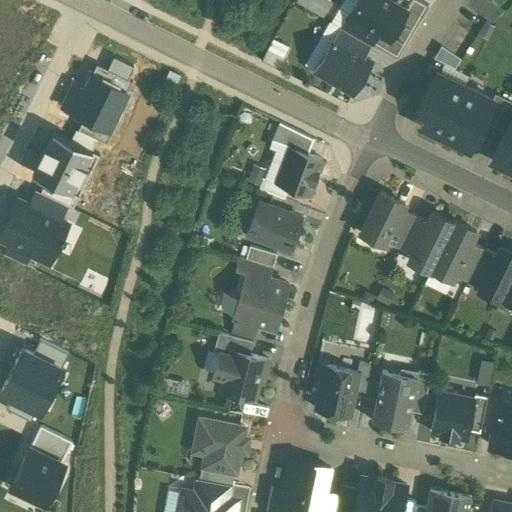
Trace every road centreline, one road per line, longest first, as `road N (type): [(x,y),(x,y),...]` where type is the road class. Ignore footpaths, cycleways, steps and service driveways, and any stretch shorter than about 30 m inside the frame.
road 1 (residential): [(86,5),(374,142)]
road 2 (residential): [(374,142),(344,199),(277,430)]
road 3 (residential): [(277,430),(511,478)]
road 4 (residential): [(0,189),(86,5)]
road 5 (residential): [(453,0),(374,142)]
road 6 (residential): [(374,142),(511,205)]
